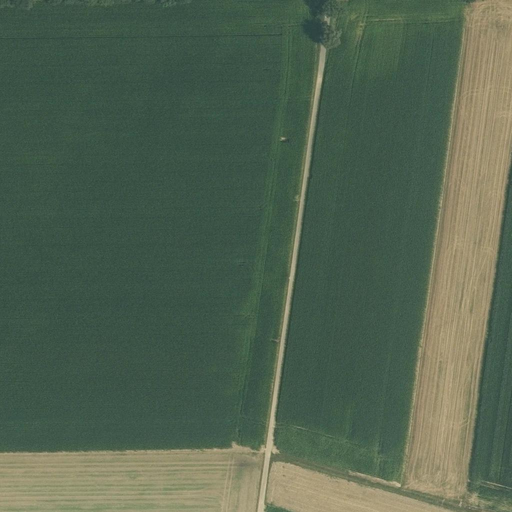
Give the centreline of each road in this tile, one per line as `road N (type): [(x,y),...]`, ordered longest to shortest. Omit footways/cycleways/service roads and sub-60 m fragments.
road 1 (track): [(259,511),(329,0)]
road 2 (track): [(469,511),(267,452)]
